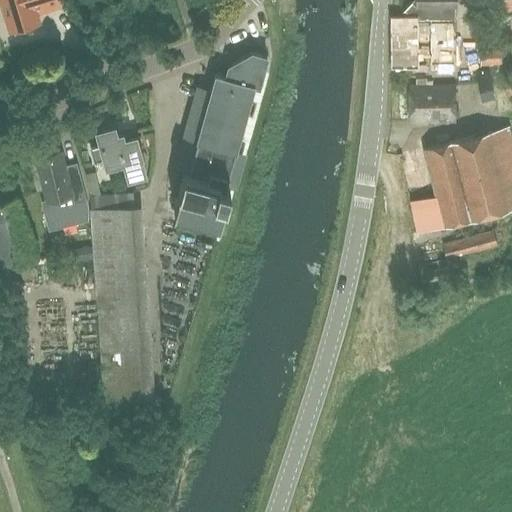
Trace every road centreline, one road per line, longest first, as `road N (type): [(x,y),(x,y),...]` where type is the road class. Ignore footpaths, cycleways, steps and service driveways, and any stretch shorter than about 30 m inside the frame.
road 1 (tertiary): [(274,511),(326,346),(361,189),(382,0)]
road 2 (unclassified): [(0,114),(188,53),(213,40),(249,0)]
